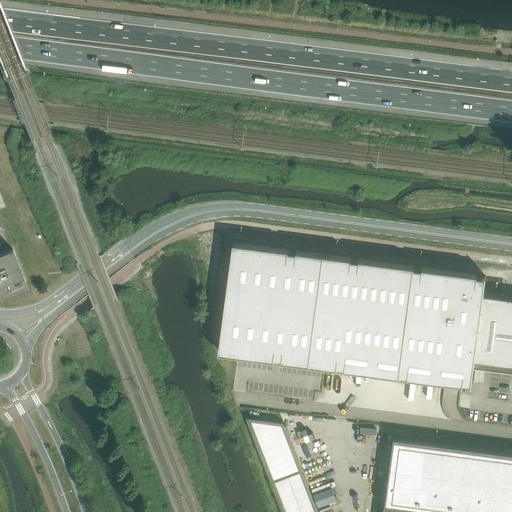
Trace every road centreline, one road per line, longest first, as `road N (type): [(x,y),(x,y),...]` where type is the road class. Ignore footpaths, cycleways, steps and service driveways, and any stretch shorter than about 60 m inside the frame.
road 1 (motorway): [(0,45),(511,111)]
road 2 (motorway): [(511,82),(0,19)]
road 3 (unclassified): [(511,245),(205,210),(150,236),(70,297)]
road 4 (unclassified): [(511,433),(237,398)]
road 5 (secondary): [(85,511),(22,372)]
road 6 (secondary): [(3,386),(37,440),(66,511)]
